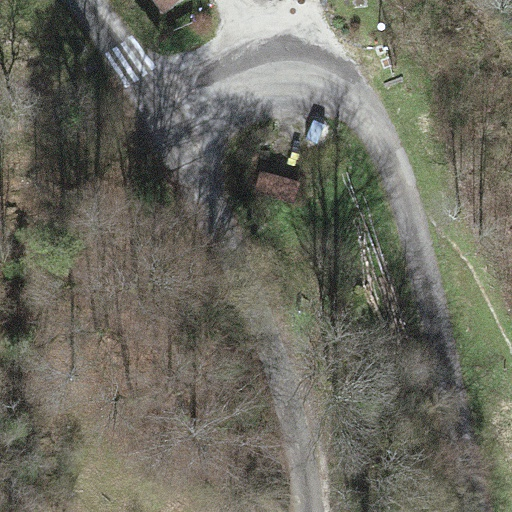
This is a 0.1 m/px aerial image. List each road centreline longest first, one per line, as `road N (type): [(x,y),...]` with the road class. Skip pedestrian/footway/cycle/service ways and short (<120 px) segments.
road 1 (residential): [(172,119),(273,58),(349,92),(378,121),(426,223),(481,511)]
road 2 (unclassified): [(172,119),(266,344),(308,511)]
road 3 (unclassified): [(82,0),(172,119)]
